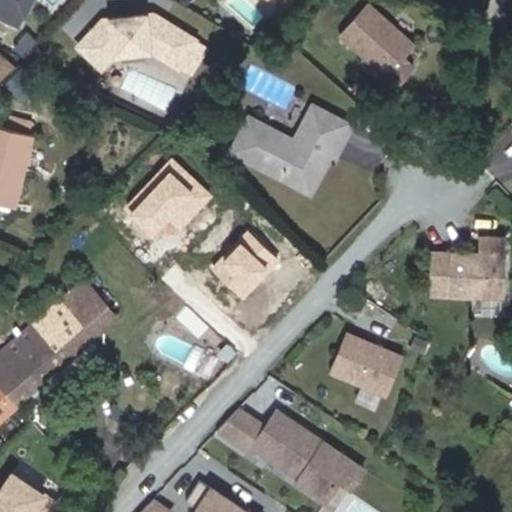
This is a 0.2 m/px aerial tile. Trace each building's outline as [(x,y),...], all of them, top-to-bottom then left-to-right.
[(0,0),(0,19),(14,26),(25,0),(0,0)] [(423,40),(378,0),(374,0),(349,28),(395,70),(391,74),(403,85),(423,63),(412,53),(423,40)] [(148,21),(152,20),(162,26),(165,19),(155,13),(147,14),(148,21)] [(104,19),(77,45),(99,68),(114,53),(152,49),(180,66),(197,38),(165,19),(162,26),(152,20),(148,21),(147,14),(104,19)] [(24,31),(13,42),(25,52),(35,41),(24,31)] [(255,112),(237,146),(316,186),(341,135),(347,139),(357,119),(318,99),(300,135),(255,112)] [(10,123),(32,129),(36,117),(13,111),(10,123)] [(0,199),(12,202),(14,203),(31,134),(0,126),(0,199)] [(173,157),(128,202),(158,231),(168,221),(176,230),(211,194),(173,157)] [(0,229),(4,231),(12,202),(0,199),(0,229)] [(279,255),(248,228),(213,267),(244,294),(279,255)] [(432,252),(432,295),(506,297),(507,237),(480,237),(480,253),(432,252)] [(84,277),(0,350),(0,387),(15,405),(118,316),(84,277)] [(347,333),(330,371),(386,396),(403,358),(347,333)] [(0,417),(15,405),(0,387),(0,417)] [(238,408),(216,429),(236,443),(244,430),(253,418),(238,408)] [(350,459),(275,409),(256,438),(251,445),(288,470),(290,467),(300,474),(295,481),(323,499),(339,476),(350,459)] [(244,430),(236,443),(248,450),(251,445),(256,438),(244,430)] [(350,459),(339,476),(351,484),(362,468),(350,459)] [(50,511),(59,499),(12,468),(0,487),(0,511),(50,511)] [(248,511),(199,479),(186,499),(198,507),(194,511),(248,511)] [(149,498),(135,511),(169,511),(170,511),(149,498)]
